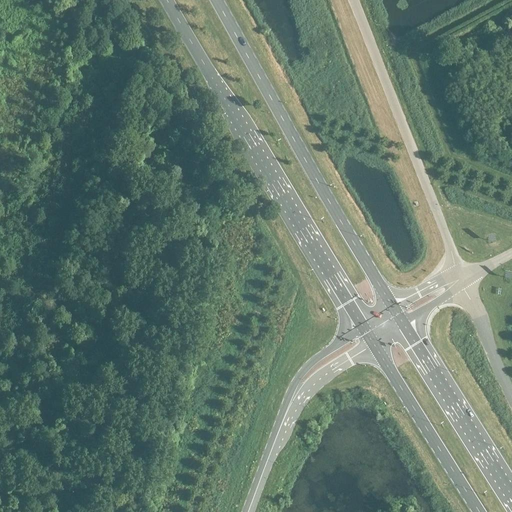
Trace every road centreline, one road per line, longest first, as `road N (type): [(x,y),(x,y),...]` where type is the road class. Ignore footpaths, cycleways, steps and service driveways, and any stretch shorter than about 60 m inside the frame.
road 1 (primary): [(166,0),(363,325)]
road 2 (primary): [(394,306),(214,0)]
road 3 (unclassified): [(462,278),(354,0)]
road 4 (primary): [(371,338),(480,511)]
road 5 (primary): [(511,493),(402,320)]
road 6 (unclassified): [(511,391),(462,278)]
road 7 (tertiary): [(249,511),(294,399)]
